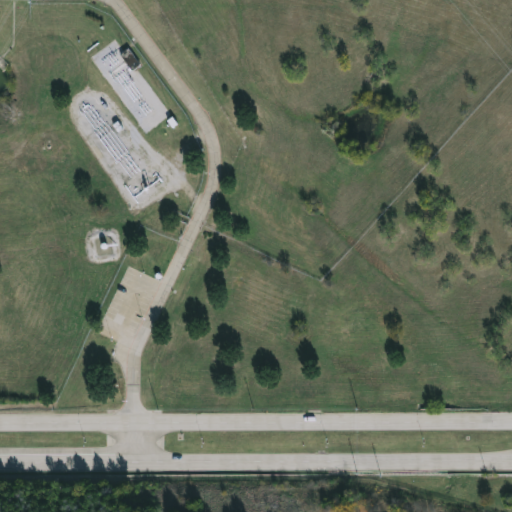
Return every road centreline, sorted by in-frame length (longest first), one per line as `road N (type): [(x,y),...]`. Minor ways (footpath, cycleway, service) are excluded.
road 1 (secondary): [(511,425),(0,423)]
road 2 (secondary): [(0,461),(511,460)]
